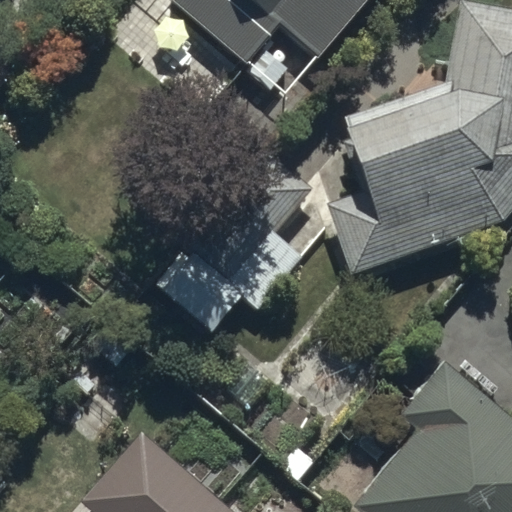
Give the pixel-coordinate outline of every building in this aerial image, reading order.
[(332,76),(323,68),(380,0),(153,0),(286,112),(291,106),(300,113),(332,76)] [(505,237),(511,227),(511,26),(457,19),(448,93),(342,129),(349,156),(341,159),(359,209),(328,219),(354,287),(505,237)] [(264,160),(154,291),(211,346),(243,310),(255,321),(302,268),(274,243),(311,199),(264,160)] [(413,440),(356,511),(511,511),(511,429),(441,374),(398,428),(413,440)] [(218,511),(140,444),(81,511),(218,511)]
